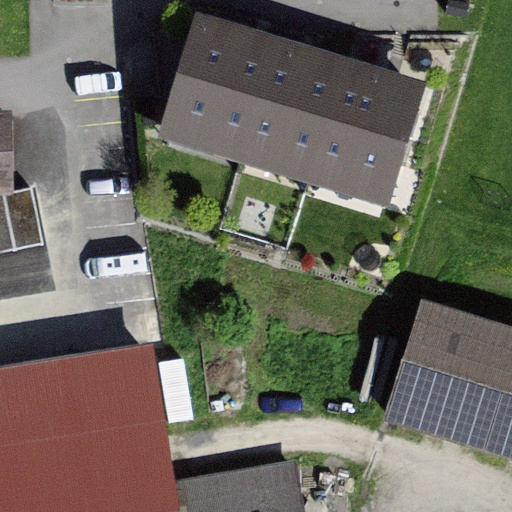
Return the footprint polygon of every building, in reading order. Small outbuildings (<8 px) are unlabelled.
[(54,0),(55,27),(123,26),(122,0),(54,0)] [(217,131),(246,139),(270,61),(268,61),(241,53),(245,41),(199,27),(167,131),(213,145),(217,131)] [(344,71),(271,49),(268,61),(270,61),(246,139),(315,160),(339,82),(340,83),(344,71)] [(339,82),(315,160),(344,169),(339,183),(385,197),(417,93),(371,79),(367,91),(340,83),(339,82)] [(0,188),(10,189),(9,119),(0,118),(0,188)] [(32,189),(0,195),(0,253),(43,244),(32,189)] [(511,337),(423,310),(390,419),(511,456),(511,337)] [(300,511),(293,468),(171,489),(161,427),(0,452),(0,511),(300,511)]
